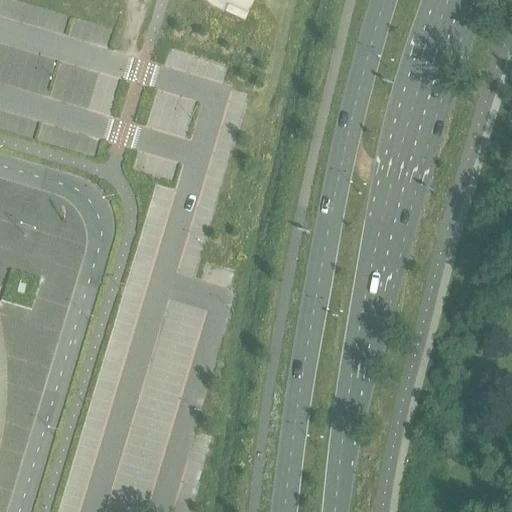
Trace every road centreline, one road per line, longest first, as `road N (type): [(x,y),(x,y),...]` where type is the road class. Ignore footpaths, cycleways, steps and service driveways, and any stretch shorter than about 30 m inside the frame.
road 1 (secondary): [(334,511),(399,174),(455,0)]
road 2 (secondary): [(384,0),(330,215),(284,511)]
road 3 (unclassified): [(19,511),(100,233),(76,190),(0,166)]
